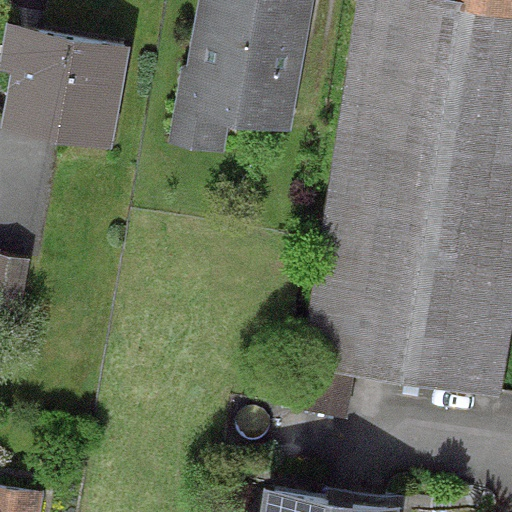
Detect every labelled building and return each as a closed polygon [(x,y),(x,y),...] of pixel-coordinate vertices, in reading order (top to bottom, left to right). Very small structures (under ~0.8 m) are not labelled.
[(286,29),(290,4),(265,0),(204,0),(187,102),(270,116),(278,73),(287,74),(295,31),(286,29)] [(511,0),(358,0),(302,365),(493,395),(511,270),(511,0)] [(102,140),(119,49),(36,34),(30,65),(15,63),(5,122),(102,140)] [(0,307),(13,310),(23,261),(0,256),(0,307)] [(30,511),(33,494),(0,489),(0,511),(30,511)] [(383,511),(384,508),(271,491),(267,511),(383,511)]
